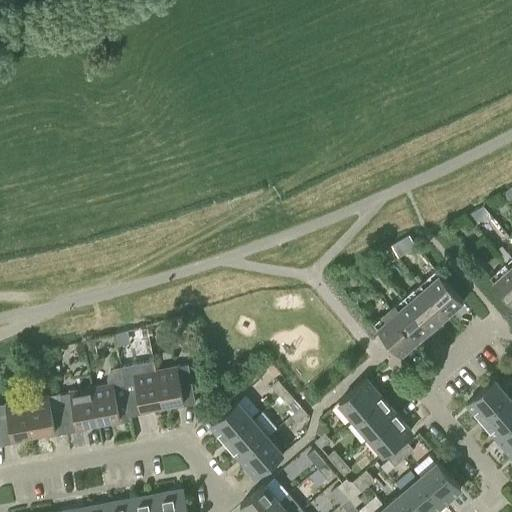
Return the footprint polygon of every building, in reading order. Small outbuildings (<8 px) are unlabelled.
[(508,200),(511,197),(511,186),(503,194),(508,200)] [(474,224),(488,212),(483,206),(466,214),(474,224)] [(511,269),(505,262),(489,275),(511,301),(511,269)] [(435,269),(419,282),(447,314),(462,301),(435,269)] [(447,314),(419,282),(404,296),(431,327),(447,314)] [(431,327),(404,296),(389,309),(416,341),(431,327)] [(416,341),(389,309),(373,322),(400,354),(416,341)] [(98,348),(96,338),(82,341),(84,350),(98,348)] [(162,403),(155,369),(153,359),(120,365),(130,419),(131,419),(130,414),(150,410),(149,406),(162,403)] [(188,363),(155,369),(162,403),(174,401),(175,406),(195,402),(188,363)] [(113,381),(90,386),(97,420),(110,418),(111,422),(130,419),(120,365),(117,366),(113,369),(112,373),(113,381)] [(354,418),(381,395),(366,377),(339,400),(354,418)] [(482,419),(509,395),(494,378),(467,401),(482,419)] [(279,394),(286,389),(278,379),(271,385),(279,394)] [(97,420),(90,386),(70,389),(71,391),(60,393),(60,391),(58,392),(66,431),(87,427),(86,422),(97,420)] [(286,389),(279,394),(287,404),(294,398),(286,389)] [(66,431),(58,392),(27,397),(33,432),(45,430),(46,435),(66,431)] [(396,412),(381,395),(354,418),(369,435),(396,412)] [(511,398),(509,395),(482,419),(496,436),(511,422),(511,398)] [(27,397),(0,402),(0,440),(1,443),(21,439),(20,435),(33,432),(27,397)] [(226,440),(253,417),(238,399),(211,423),(226,440)] [(297,421),(307,413),(301,406),(291,414),(297,421)] [(396,412),(369,435),(384,453),(411,430),(396,412)] [(268,434),(253,417),(226,440),(241,458),(268,434)] [(328,429),(319,418),(316,431),(321,434),(324,432),(328,429)] [(511,451),(511,422),(496,436),(511,453),(511,451)] [(321,447),(330,438),(324,432),(321,434),(315,440),(321,447)] [(283,452),(268,434),(241,458),(256,475),(283,452)] [(408,441),(398,450),(404,456),(413,448),(408,441)] [(318,467),(324,461),(314,448),(307,454),(318,467)] [(334,449),(327,454),(336,464),(342,459),(334,449)] [(394,465),(404,456),(398,450),(388,458),(394,465)] [(344,474),(350,468),(342,459),(336,464),(344,474)] [(420,475),(443,502),(461,487),(438,460),(420,475)] [(324,461),(318,467),(329,479),(335,474),(324,461)] [(375,479),(367,469),(360,475),(368,485),(375,479)] [(368,485),(360,475),(353,481),(361,490),(368,485)] [(431,511),(443,502),(420,475),(403,490),(421,511),(431,511)] [(247,511),(264,511),(279,500),(265,483),(240,504),(247,511)] [(341,504),(348,498),(337,485),(330,491),(341,504)] [(158,493),(161,511),(187,511),(183,488),(158,493)] [(421,511),(403,490),(385,505),(391,511),(421,511)] [(288,492),(279,500),(264,511),(298,511),(302,509),(288,492)] [(161,511),(158,493),(133,498),(136,511),(161,511)] [(136,511),(133,498),(109,502),(110,511),(136,511)] [(348,498),(341,504),(348,511),(356,511),(359,510),(348,498)] [(110,511),(109,502),(84,507),(84,511),(110,511)]
